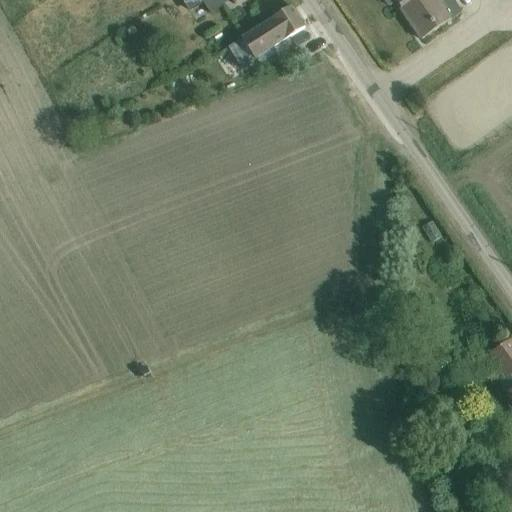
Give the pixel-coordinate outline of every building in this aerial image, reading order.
[(179,0),(189,14),(203,5),(210,15),(231,1),(234,6),(242,0),(179,0)] [(438,0),(384,0),(389,8),(395,4),(421,41),(459,15),(448,0),(439,0),(439,1),(438,0)] [(256,60),(287,40),(304,29),(291,9),(239,42),(228,49),(241,70),(256,60)] [(287,40),(256,60),(260,66),(280,53),(284,60),(295,52),(287,40)] [(432,222),(421,228),(431,244),(442,237),(432,222)] [(495,340),(461,363),(468,373),(484,362),(503,389),(502,391),(511,405),(511,341),(511,340),(501,348),(495,340)] [(490,436),(462,453),(483,489),(511,471),(511,464),(509,459),(505,462),(490,436)]
